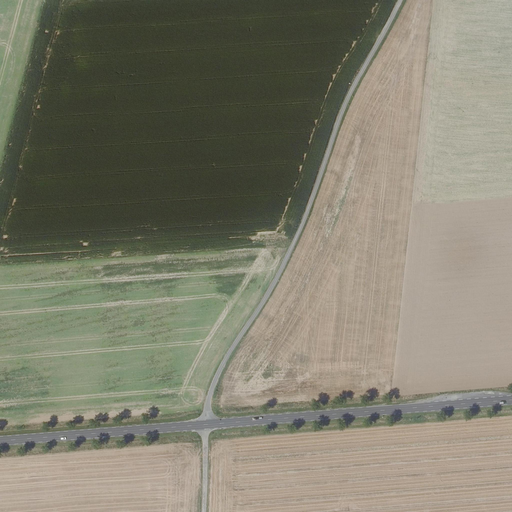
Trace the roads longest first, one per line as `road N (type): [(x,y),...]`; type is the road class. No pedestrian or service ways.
road 1 (unclassified): [(204,423),(216,377),(273,285),(343,107),(400,0)]
road 2 (primary): [(204,423),(511,397)]
road 3 (primary): [(0,440),(204,423)]
